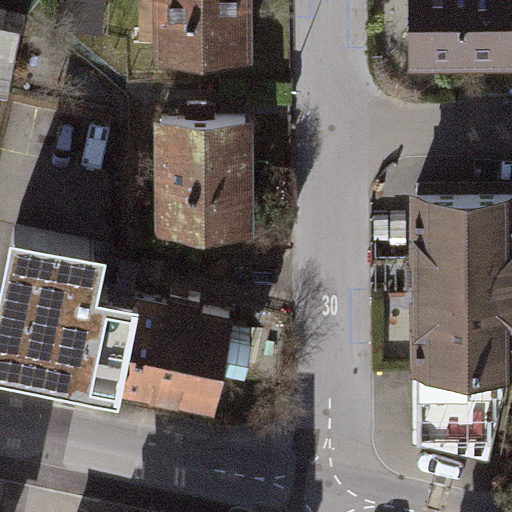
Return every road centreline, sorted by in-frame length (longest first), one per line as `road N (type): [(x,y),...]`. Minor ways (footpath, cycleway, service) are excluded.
road 1 (residential): [(331,130),(329,496)]
road 2 (tertiary): [(0,423),(329,496)]
road 3 (residential): [(331,130),(511,129)]
road 4 (residential): [(329,0),(331,130)]
